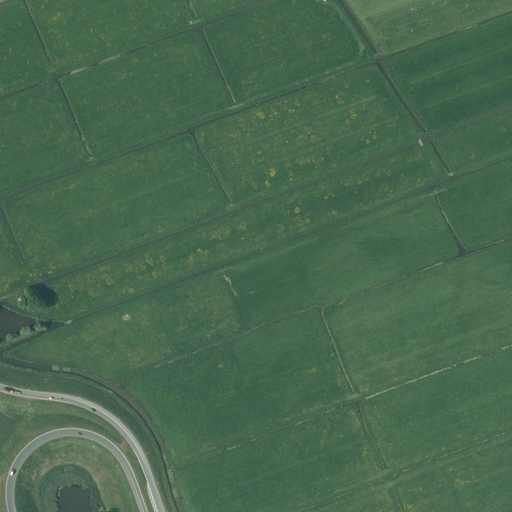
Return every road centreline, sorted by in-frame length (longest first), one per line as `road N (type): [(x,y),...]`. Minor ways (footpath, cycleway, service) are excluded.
road 1 (motorway): [(9,511),(7,484),(17,459),(40,437),(64,430),(92,433),(118,451),(145,511)]
road 2 (track): [(511,7),(370,59),(324,0)]
road 3 (motorway): [(159,511),(141,459),(108,418),(63,399),(0,389)]
